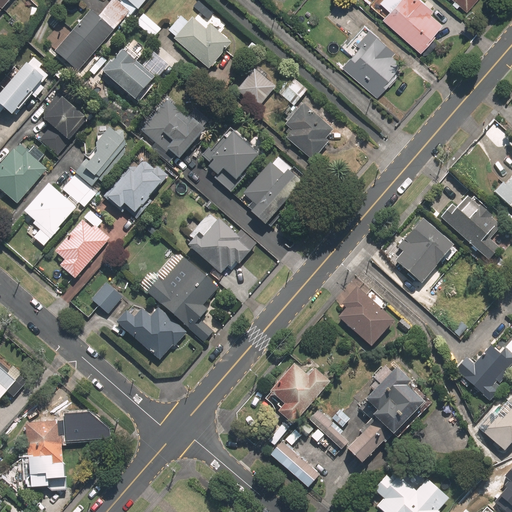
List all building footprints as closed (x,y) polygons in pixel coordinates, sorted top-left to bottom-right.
[(0,0),(0,13),(11,0),(0,0)] [(137,12),(146,0),(111,0),(97,17),(90,11),(54,54),(78,73),(117,26),(124,31),(130,24),(124,20),(128,16),(130,17),(135,11),(137,12)] [(432,12),(417,0),(382,0),(379,4),(388,12),(381,20),(419,53),(443,26),(430,15),(432,12)] [(453,0),(468,13),(478,0),(453,0)] [(143,16),(135,25),(152,40),(161,31),(143,16)] [(180,18),(167,32),(174,38),(172,40),(208,71),(230,45),(209,26),(205,31),(191,19),(187,24),(180,18)] [(340,68),(376,99),(396,75),(394,73),(400,65),(391,57),(395,52),(364,26),(345,48),(352,54),(340,68)] [(120,52),(100,74),(134,104),(154,82),(120,52)] [(0,114),(2,112),(11,119),(31,96),(35,100),(43,90),(40,87),(47,78),(39,71),(42,67),(33,59),(27,67),(25,65),(20,71),(14,66),(0,83),(0,89),(2,91),(0,93),(0,114)] [(255,67),(234,93),(257,111),(275,88),(265,81),(267,77),(255,67)] [(289,78),(276,94),(294,107),(306,92),(289,78)] [(39,142),(57,157),(88,122),(57,96),(43,112),(43,119),(41,122),(50,129),(39,142)] [(203,128),(209,120),(195,108),(187,118),(167,101),(140,132),(154,144),(149,149),(168,166),(174,159),(178,162),(203,132),(197,127),(199,124),(203,128)] [(332,131),(298,104),(283,121),(286,124),(283,127),(287,131),(285,135),(287,137),(284,140),(311,163),(327,144),(324,141),(332,131)] [(106,134),(94,135),(96,147),(74,174),(75,176),(62,192),(78,205),(97,181),(94,178),(114,154),(125,153),(123,132),(113,133),(109,130),(106,134)] [(204,172),(230,194),(262,158),(229,130),(211,151),(208,149),(200,158),(210,166),(204,172)] [(0,192),(16,206),(47,171),(38,163),(43,156),(32,147),(28,153),(20,147),(15,153),(12,151),(0,165),(0,192)] [(248,215),(263,228),(300,185),(288,175),(292,171),(275,156),(241,196),(251,204),(247,209),(251,212),(248,215)] [(138,160),(105,200),(118,211),(122,206),(134,216),(167,176),(158,169),(154,174),(138,160)] [(511,177),(503,187),(501,185),(493,194),(511,212),(511,177)] [(27,223),(49,241),(76,210),(47,185),(22,214),(29,220),(27,223)] [(197,190),(192,196),(202,206),(208,201),(197,190)] [(450,206),(439,219),(488,261),(499,249),(489,240),(501,227),(466,197),(455,210),(450,206)] [(58,268),(74,281),(109,240),(97,229),(103,223),(90,211),(53,253),(64,262),(58,268)] [(232,272),(255,246),(239,232),(235,237),(209,214),(190,237),(193,240),(186,248),(219,277),(227,268),(232,272)] [(422,284),(449,308),(482,270),(451,242),(427,270),(431,273),(422,284)] [(145,295),(203,345),(214,332),(200,321),(209,311),(203,306),(218,289),(183,258),(163,281),(159,278),(145,295)] [(388,306),(361,283),(340,308),(343,310),(335,321),(369,349),(392,322),(382,313),(388,306)] [(105,284),(90,301),(107,316),(123,298),(105,284)] [(459,319),(438,302),(428,314),(449,331),(459,319)] [(174,349),(186,334),(157,310),(150,318),(141,310),(133,319),(126,312),(115,324),(159,362),(172,347),(174,349)] [(460,321),(451,332),(459,339),(468,328),(460,321)] [(466,358),(453,373),(488,402),(500,388),(499,387),(508,376),(504,373),(511,362),(511,331),(507,328),(475,366),(466,358)] [(0,398),(5,392),(13,399),(27,383),(20,377),(22,374),(13,367),(9,372),(0,364),(0,398)] [(276,414),(291,427),(330,383),(314,370),(307,378),(293,366),(268,394),(282,406),(276,414)] [(396,442),(431,406),(394,370),(388,376),(382,370),(370,382),(372,385),(366,390),(371,395),(361,405),(373,416),(369,420),(373,423),(344,451),(359,466),(381,443),(384,446),(392,438),(396,442)] [(491,414),(477,430),(510,457),(511,454),(511,398),(496,418),(491,414)] [(317,411),(308,422),(341,451),(348,443),(330,427),(333,424),(317,411)] [(302,421),(296,429),(306,438),(313,430),(302,421)] [(51,494),(66,493),(61,422),(25,424),(27,460),(21,460),(22,481),(27,481),(28,491),(46,490),(51,494)] [(281,443),(269,456),(307,490),(319,476),(281,443)] [(511,488),(511,478),(495,463),(479,481),(500,501),(511,488)] [(440,511),(450,501),(426,481),(416,492),(398,477),(395,479),(391,476),(388,479),(385,477),(372,492),(382,500),(375,508),(379,511),(440,511)]
